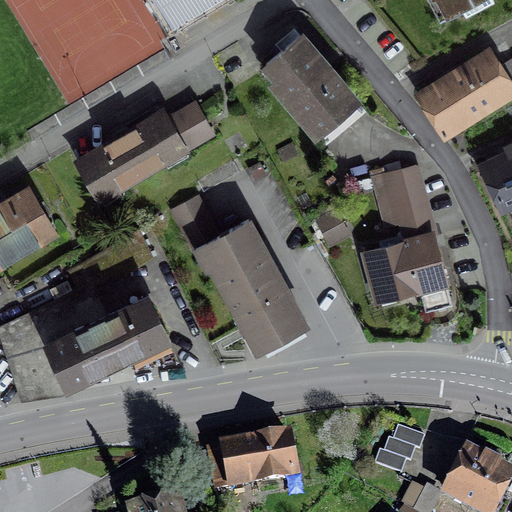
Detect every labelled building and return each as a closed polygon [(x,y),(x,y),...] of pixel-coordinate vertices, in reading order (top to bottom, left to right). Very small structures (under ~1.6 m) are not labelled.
[(151,0),(168,30),(220,0),(151,0)] [(492,0),(415,0),(435,33),(492,0)] [(361,111),(285,30),(243,69),(319,150),(361,111)] [(511,60),(498,68),(487,49),(419,90),(448,138),(511,98),(511,60)] [(215,135),(188,92),(65,168),(92,211),(215,135)] [(511,206),(511,147),(479,162),(502,211),(511,206)] [(389,241),(350,251),(369,323),(451,302),(417,168),(374,179),(389,241)] [(0,266),(62,233),(34,182),(0,200),(0,266)] [(306,334),(248,221),(196,247),(254,361),(306,334)] [(154,362),(129,289),(9,330),(34,403),(154,362)] [(396,422),(377,459),(402,473),(422,436),(396,422)] [(296,478),(290,441),(205,453),(210,491),(296,478)] [(503,511),(511,494),(511,472),(461,447),(440,489),(486,511),(503,511)] [(426,489),(415,509),(420,511),(430,511),(439,496),(426,489)] [(174,511),(172,500),(137,509),(137,511),(174,511)]
